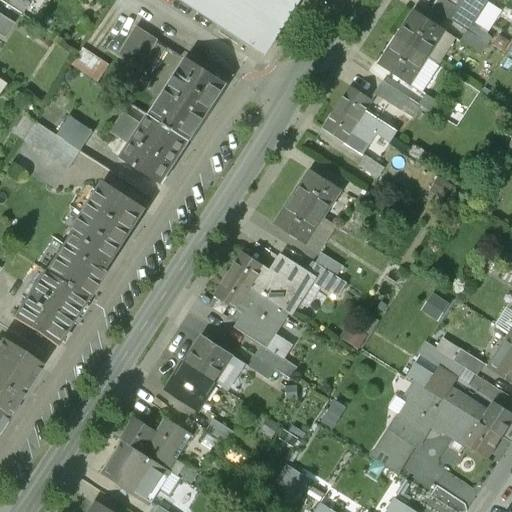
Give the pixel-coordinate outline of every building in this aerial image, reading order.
[(298,0),(178,0),(263,55),(298,0)] [(474,19),(444,0),(436,0),(431,8),(467,32),(468,33),(476,19),(475,18),(474,19)] [(444,32),(414,12),(396,38),(426,58),(444,32)] [(168,49),(136,28),(119,54),(152,75),(168,49)] [(468,33),(467,32),(461,42),(480,55),(486,45),(468,33)] [(426,58),(396,38),(379,65),(409,85),(426,58)] [(110,66),(83,49),(72,66),(98,84),(110,66)] [(187,60),(150,117),(188,142),(190,143),(227,86),(187,60)] [(0,73),(0,92),(4,95),(12,81),(0,73)] [(407,98),(382,82),(374,94),(399,111),(407,98)] [(372,101),(351,87),(337,109),(358,122),(365,112),(372,101)] [(445,108),(426,96),(419,106),(438,118),(445,108)] [(358,122),(337,109),(322,130),(343,144),(351,132),(358,122)] [(383,124),(365,112),(358,122),(376,134),(383,124)] [(150,117),(148,116),(141,126),(122,114),(109,134),(129,146),(120,160),(160,185),(188,142),(150,117)] [(68,116),(55,136),(80,153),(93,132),(68,116)] [(376,134),(358,122),(351,132),(369,144),(376,134)] [(55,136),(34,123),(22,141),(68,171),(80,153),(55,136)] [(340,191),(310,171),(293,198),(323,218),(340,191)] [(103,183),(45,273),(86,299),(144,210),(103,183)] [(383,202),(363,190),(356,201),(375,214),(383,202)] [(323,218),(293,198),(275,225),(305,245),(323,218)] [(271,272),(243,253),(229,275),(250,288),(289,314),(310,282),(312,278),(309,276),(281,258),(271,272)] [(341,268),(322,256),(316,266),(335,278),(341,268)] [(335,278),(316,266),(309,276),(312,278),(310,282),(337,300),(346,286),(335,278)] [(45,273),(42,271),(11,318),(55,346),(86,299),(45,273)] [(229,275),(215,296),(236,309),(250,288),(229,275)] [(257,294),(235,328),(263,346),(266,348),(288,314),(257,294)] [(511,311),(507,308),(496,326),(511,336),(511,337),(511,311)] [(232,356),(202,336),(184,363),(215,383),(232,356)] [(511,337),(511,336),(489,370),(511,384),(511,337)] [(1,340),(0,341),(0,413),(7,418),(40,366),(1,340)] [(266,348),(263,346),(255,357),(275,370),(290,379),(297,368),(266,348)] [(483,365),(460,350),(453,361),(463,368),(476,376),(483,365)] [(453,361),(445,356),(438,368),(456,379),(463,368),(453,361)] [(275,370),(255,357),(249,367),(268,379),(275,370)] [(215,383),(184,363),(167,391),(197,410),(215,383)] [(485,414),(431,379),(424,389),(478,424),(485,414)] [(424,389),(423,389),(403,419),(424,432),(429,424),(441,431),(446,423),(469,438),(465,445),(486,459),(500,438),(478,424),(424,389)] [(511,419),(511,414),(493,403),(485,414),(478,424),(500,438),(511,419)] [(156,433),(135,420),(121,442),(141,455),(142,454),(148,444),(156,433)] [(233,434),(214,422),(208,432),(227,444),(233,434)] [(421,437),(401,425),(394,435),(388,431),(371,458),(397,475),(421,437)] [(141,455),(121,442),(100,475),(145,504),(167,471),(142,454),(141,455)] [(184,467),(148,444),(142,454),(167,471),(177,477),(184,467)] [(108,511),(95,503),(89,511),(108,511)]
